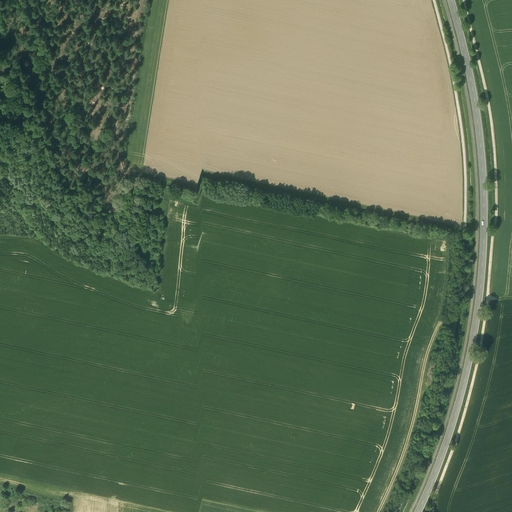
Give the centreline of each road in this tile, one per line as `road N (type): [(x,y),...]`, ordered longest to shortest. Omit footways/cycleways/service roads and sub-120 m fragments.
road 1 (track): [(433,0),(462,133),(464,253),(450,361),(396,511)]
road 2 (secondary): [(417,511),(464,385),(483,269),(483,167),(451,0)]
road 3 (track): [(98,0),(100,87),(90,155),(75,154),(33,101),(0,88)]
road 4 (track): [(377,511),(408,437),(432,337),(440,324),(456,327)]
